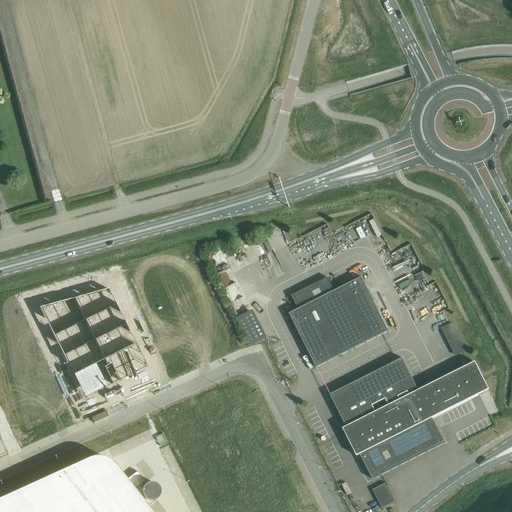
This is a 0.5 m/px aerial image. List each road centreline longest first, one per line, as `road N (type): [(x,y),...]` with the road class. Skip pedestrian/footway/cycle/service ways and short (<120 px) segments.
road 1 (unclassified): [(337,511),(256,354),(0,472)]
road 2 (unclassified): [(0,245),(258,169),(275,140),(313,0)]
road 3 (primary): [(0,268),(334,170)]
